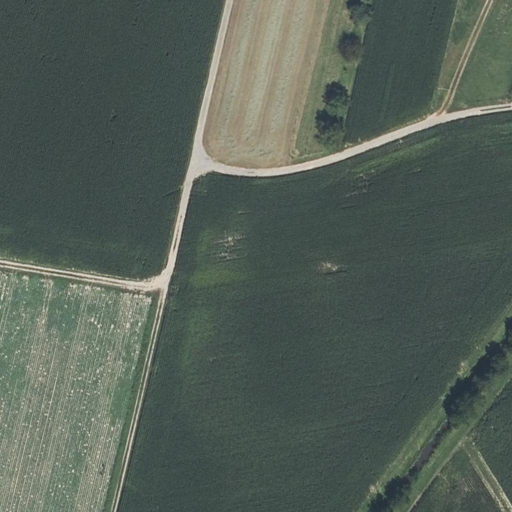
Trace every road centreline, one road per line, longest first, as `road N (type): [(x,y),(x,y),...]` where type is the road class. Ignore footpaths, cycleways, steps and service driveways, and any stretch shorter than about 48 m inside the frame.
road 1 (track): [(0,265),(163,290),(230,0)]
road 2 (track): [(193,159),(263,173),(306,166),(426,122),(511,107)]
road 3 (track): [(163,290),(112,511)]
